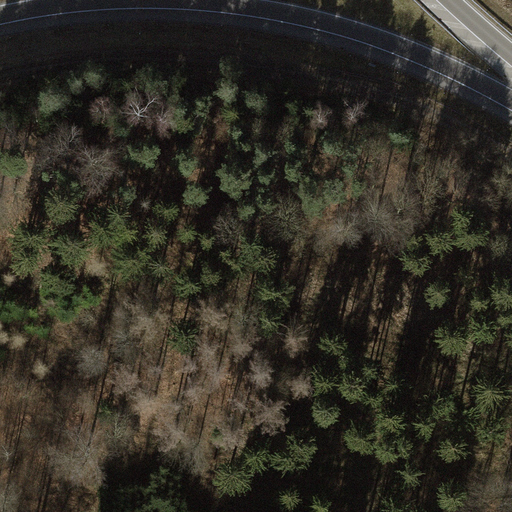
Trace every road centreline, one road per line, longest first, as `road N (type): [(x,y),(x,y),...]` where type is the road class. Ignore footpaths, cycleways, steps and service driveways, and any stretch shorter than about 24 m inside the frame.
road 1 (track): [(0,80),(116,61),(249,68),(378,94),(511,157)]
road 2 (motorway): [(171,0),(259,8),(359,32),(511,100)]
